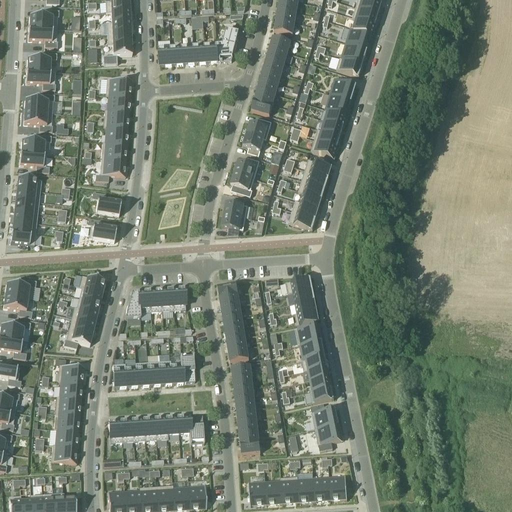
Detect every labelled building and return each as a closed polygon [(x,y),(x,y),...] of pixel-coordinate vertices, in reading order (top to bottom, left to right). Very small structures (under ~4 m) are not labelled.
[(358,0),(355,11),(378,18),(381,8),(358,0)] [(279,3),(277,13),(296,17),(297,6),(279,3)] [(128,4),(109,5),(110,15),(129,15),(128,4)] [(355,11),(351,22),(356,23),(374,29),(378,18),(355,11)] [(27,31),(51,32),(52,20),(58,20),(58,14),(45,13),(45,20),(29,19),(29,20),(28,20),(28,26),(28,31),(27,31)] [(277,13),(275,24),(294,27),(296,17),(277,13)] [(129,15),(110,15),(110,26),(129,25),(129,15)] [(353,33),(371,39),(374,29),(356,23),(353,33)] [(275,24),(273,35),(278,36),(292,39),(293,34),(294,27),(275,24)] [(129,25),(110,26),(111,37),(130,36),(129,25)] [(27,31),(27,44),(44,45),(43,51),(56,51),(57,45),(51,45),(51,32),(27,31)] [(222,47),(215,48),(217,66),(217,65),(219,65),(219,66),(231,65),(234,51),(235,52),(237,42),(236,42),(238,35),(226,32),(222,47)] [(350,32),(345,48),(366,54),(371,39),(353,33),(350,32)] [(130,36),(111,37),(111,48),(130,47),(130,36)] [(272,41),(269,51),(287,57),(290,46),(272,41)] [(112,59),(106,59),(106,66),(119,65),(119,59),(131,58),(130,47),(111,48),(112,59)] [(204,48),(193,49),(194,67),(205,67),(204,48)] [(215,48),(204,48),(205,67),(217,66),(215,48)] [(341,63),(362,70),(366,54),(345,48),(341,63)] [(193,49),(181,50),(182,68),(194,67),(193,49)] [(182,68),(181,50),(170,51),(171,69),(182,68)] [(317,50),(316,55),(320,56),(320,57),(323,58),(325,52),(317,50)] [(170,51),(158,51),(159,70),(171,69),(170,51)] [(269,51),(266,62),(277,65),(284,67),(287,57),(269,51)] [(25,74),(49,75),(50,63),(56,63),(56,57),(43,56),(43,62),(26,62),(26,63),(26,69),(26,74),(25,74)] [(266,62),(263,72),(271,75),(281,78),(284,67),(277,65),(266,62)] [(339,62),(335,73),(358,80),(362,70),(341,63),(339,62)] [(263,72),(259,83),(278,88),(281,78),(271,75),(263,72)] [(25,74),(24,87),(42,87),(41,94),(54,94),(54,88),(48,88),(49,75),(25,74)] [(103,75),(102,82),(108,82),(108,83),(107,98),(129,100),(130,84),(131,84),(115,82),(116,76),(103,75)] [(259,83),(256,93),(275,98),(278,88),(259,83)] [(335,83),(330,98),(351,105),(356,89),(335,83)] [(256,93),(253,103),(271,109),(275,98),(256,93)] [(24,104),(23,110),(24,110),(23,115),(46,117),(47,104),(53,105),(54,98),(41,98),(40,104),(24,103),(24,104)] [(107,98),(106,114),(128,116),(129,100),(107,98)] [(330,98),(325,114),(328,115),(328,114),(346,120),(351,105),(330,98)] [(253,103),(250,114),(257,116),(268,119),(271,109),(253,103)] [(106,114),(105,130),(127,132),(128,116),(106,114)] [(328,115),(324,125),(343,130),(346,120),(328,114),(328,115)] [(23,115),(22,128),(39,129),(38,135),(51,136),(51,129),(45,129),(46,117),(23,115)] [(250,126),(246,138),(264,143),(265,144),(271,126),(258,122),(256,128),(250,126)] [(321,135),(339,141),(343,130),(324,125),(321,135)] [(105,130),(104,146),(126,148),(127,132),(105,130)] [(317,133),(313,144),(336,151),(339,141),(321,135),(317,133)] [(291,137),(289,143),(297,145),(299,139),(295,138),(291,137)] [(19,156),(43,158),(44,145),(50,146),(50,139),(37,138),(37,145),(21,144),(21,145),(20,145),(20,151),(20,156),(19,156)] [(246,138),(242,150),(249,152),(247,157),(258,161),(264,143),(246,138)] [(313,144),(310,155),(333,162),(336,151),(313,144)] [(104,146),(102,162),(124,164),(126,148),(104,146)] [(19,156),(18,169),(35,170),(35,176),(48,177),(48,170),(42,170),(43,158),(19,156)] [(95,178),(95,184),(108,185),(108,179),(124,180),(123,180),(124,164),(102,162),(101,179),(95,178)] [(237,165),(234,177),(253,183),(259,166),(248,163),(246,168),(237,165)] [(286,163),(285,168),(292,171),(294,165),(286,163)] [(307,163),(304,174),(327,181),(330,171),(307,163)] [(285,168),(283,174),(291,176),(292,171),(285,168)] [(304,174),(301,185),(325,192),(328,181),(327,181),(304,174)] [(234,177),(230,188),(250,194),(253,183),(234,177)] [(17,181),(16,192),(35,194),(36,183),(17,181)] [(301,185),(297,195),(302,197),(302,196),(320,202),(321,203),(325,192),(301,185)] [(16,192),(14,203),(33,205),(35,194),(16,192)] [(92,196),(91,202),(97,203),(95,216),(118,219),(120,206),(104,204),(105,198),(92,196)] [(299,206),(299,207),(317,212),(320,202),(302,196),(302,197),(299,206)] [(14,203),(13,214),(32,216),(33,205),(14,203)] [(294,205),(291,216),(314,223),(314,222),(317,212),(299,207),(299,206),(294,205)] [(225,206),(223,218),(245,222),(247,210),(225,206)] [(13,214),(12,224),(31,226),(32,216),(13,214)] [(291,216),(288,226),(312,234),(315,223),(314,222),(314,223),(291,216)] [(223,219),(221,230),(228,231),(226,240),(238,239),(239,233),(242,234),(244,223),(245,222),(223,218),(223,219)] [(87,222),(86,228),(92,229),(90,242),(113,246),(115,233),(99,230),(100,224),(87,222)] [(12,224),(11,235),(30,237),(31,226),(12,224)] [(11,235),(9,246),(28,248),(30,237),(11,235)] [(81,279),(78,291),(80,291),(90,293),(101,296),(104,285),(81,279)] [(310,282),(285,286),(287,298),(292,297),(312,293),(310,282)] [(6,287),(4,299),(27,302),(27,303),(29,303),(31,290),(34,291),(35,284),(23,283),(22,289),(6,287)] [(236,287),(217,290),(219,301),(238,298),(236,287)] [(80,291),(78,301),(99,306),(101,296),(90,293),(80,291)] [(171,292),(173,315),(184,314),(183,291),(171,292)] [(161,315),(173,315),(171,292),(160,293),(161,315)] [(148,294),(150,316),(161,315),(160,293),(148,294)] [(312,293),(292,297),(294,307),(313,303),(313,304),(314,304),(312,293)] [(137,294),(137,295),(139,317),(150,316),(148,294),(137,294)] [(139,317),(137,295),(131,296),(124,321),(139,320),(139,317)] [(238,298),(219,301),(221,312),(239,309),(238,298)] [(4,299),(2,311),(18,314),(18,320),(30,321),(31,315),(25,314),(27,303),(27,302),(4,299)] [(75,311),(75,312),(96,317),(99,306),(78,301),(75,311)] [(313,303),(294,307),(296,317),(296,318),(315,314),(313,304),(313,303)] [(239,309),(221,312),(222,323),(241,320),(239,309)] [(73,311),(70,322),(94,327),(96,317),(75,312),(75,311),(73,311)] [(296,317),(294,318),(296,329),(317,325),(315,314),(296,318),(296,317)] [(241,320),(222,323),(224,333),(233,332),(243,330),(241,320)] [(70,322),(68,332),(91,338),(94,327),(70,322)] [(0,341),(21,344),(27,345),(29,333),(30,326),(17,325),(16,331),(0,328),(0,341)] [(318,328),(294,333),(297,350),(300,349),(321,344),(318,328)] [(233,332),(224,333),(226,344),(245,341),(243,330),(233,332)] [(64,343),(63,349),(75,352),(77,346),(89,349),(91,338),(68,332),(65,343),(64,343)] [(0,341),(0,353),(13,355),(12,362),(25,363),(25,357),(20,356),(21,344),(0,341)] [(245,341),(226,344),(228,355),(246,351),(245,341)] [(321,344),(300,349),(303,364),(324,360),(321,344)] [(246,351),(228,355),(229,366),(248,362),(246,351)] [(181,367),(182,387),(194,386),(192,359),(180,360),(181,367)] [(303,364),(301,364),(303,376),(308,375),(308,374),(326,370),(324,360),(303,364)] [(159,389),(171,388),(169,368),(169,365),(158,366),(159,389)] [(158,366),(146,367),(148,390),(159,389),(158,366)] [(148,390),(146,367),(135,368),(135,370),(136,390),(148,390)] [(169,368),(171,388),(182,387),(181,367),(169,368)] [(0,368),(0,381),(7,383),(6,389),(19,391),(20,384),(17,384),(19,371),(0,368)] [(58,368),(57,385),(59,385),(81,387),(82,371),(84,371),(84,370),(58,368)] [(125,391),(124,371),(124,368),(112,369),(113,392),(125,391)] [(250,369),(231,372),(232,383),(251,380),(250,369)] [(125,391),(136,390),(135,370),(124,371),(125,391)] [(326,370),(308,374),(308,375),(310,385),(329,381),(326,370)] [(251,380),(232,383),(234,393),(252,391),(251,380)] [(329,381),(310,385),(312,395),(331,392),(329,381)] [(58,400),(58,401),(80,403),(81,387),(59,385),(58,400)] [(252,391),(234,393),(235,404),(254,402),(252,391)] [(312,395),(309,395),(310,396),(312,406),(312,407),(333,403),(331,392),(312,395)] [(0,413),(14,416),(16,404),(17,404),(19,398),(6,395),(5,401),(0,400),(0,413)] [(55,400),(54,417),(78,419),(80,403),(58,401),(58,400),(55,400)] [(254,402),(235,404),(236,415),(255,413),(254,402)] [(323,408),(310,410),(311,416),(311,417),(311,418),(314,432),(314,433),(338,428),(335,412),(324,414),(323,408)] [(0,413),(0,425),(0,426),(0,428),(0,432),(12,434),(13,428),(12,428),(14,416),(0,413)] [(255,413),(236,415),(237,425),(256,423),(255,413)] [(54,417),(53,433),(55,433),(77,435),(78,419),(54,417)] [(178,438),(176,420),(165,421),(166,439),(178,438)] [(188,420),(176,420),(178,438),(189,437),(188,421),(188,420)] [(188,421),(189,437),(190,449),(203,448),(202,439),(203,439),(202,431),(201,420),(188,421)] [(154,422),(155,443),(167,442),(166,439),(165,421),(154,422)] [(144,444),(155,443),(154,422),(142,423),(144,444)] [(144,444),(142,423),(131,424),(132,444),(144,444)] [(256,423),(237,425),(238,436),(257,434),(256,423)] [(121,445),(120,424),(108,425),(110,446),(121,445)] [(131,424),(120,424),(121,445),(132,444),(131,424)] [(338,428),(314,433),(317,449),(318,449),(319,455),(332,452),(331,446),(341,444),(338,428)] [(54,448),(54,449),(76,451),(77,435),(55,433),(54,448)] [(257,434),(238,436),(240,447),(247,446),(258,445),(257,434)] [(0,455),(5,457),(5,456),(7,444),(10,445),(11,439),(0,436),(0,455)] [(247,446),(240,447),(241,458),(260,456),(258,445),(247,446)] [(51,448),(50,465),(76,467),(74,466),(76,451),(54,449),(54,448),(51,448)] [(344,480),(328,481),(330,503),(346,502),(346,503),(345,479),(344,479),(344,480)] [(296,481),(280,482),(280,484),(282,506),(298,505),(296,483),(297,483),(296,481)] [(328,481),(312,482),(314,504),(330,503),(328,481)] [(297,483),(296,483),(298,505),(314,504),(312,482),(297,483)] [(280,484),(264,485),(266,507),(282,506),(280,484)] [(249,486),(248,486),(250,510),(250,509),(250,508),(266,507),(264,485),(249,486)] [(172,489),(155,490),(156,511),(172,511),(171,491),(172,491),(172,489)] [(203,489),(187,490),(188,511),(194,511),(205,511),(204,511),(205,511),(204,489),(203,489)] [(156,511),(155,490),(139,491),(139,493),(140,511),(156,511)] [(172,491),(171,491),(172,511),(188,511),(187,490),(172,491)] [(136,494),(123,495),(124,511),(140,511),(139,493),(136,494)] [(108,495),(107,495),(108,511),(124,511),(123,495),(108,496),(108,495)] [(63,496),(51,497),(52,511),(63,511),(63,501),(63,496)] [(52,511),(51,497),(41,498),(41,511),(52,511)] [(41,511),(41,498),(30,499),(30,503),(30,511),(41,511)] [(20,499),(8,500),(8,505),(8,511),(20,511),(19,504),(20,504),(20,499)] [(63,501),(63,511),(74,511),(74,500),(63,501)] [(20,504),(19,504),(20,511),(30,511),(30,503),(20,504)]
